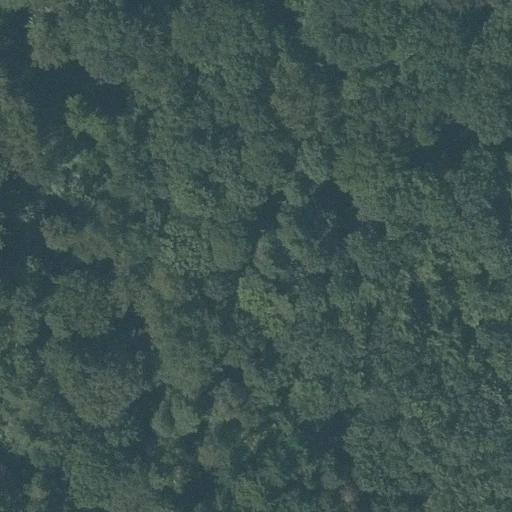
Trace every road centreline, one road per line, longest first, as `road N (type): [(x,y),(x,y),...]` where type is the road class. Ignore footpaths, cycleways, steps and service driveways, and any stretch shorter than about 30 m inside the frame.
road 1 (track): [(286,13),(218,148),(151,379),(69,511)]
road 2 (track): [(170,40),(0,152)]
